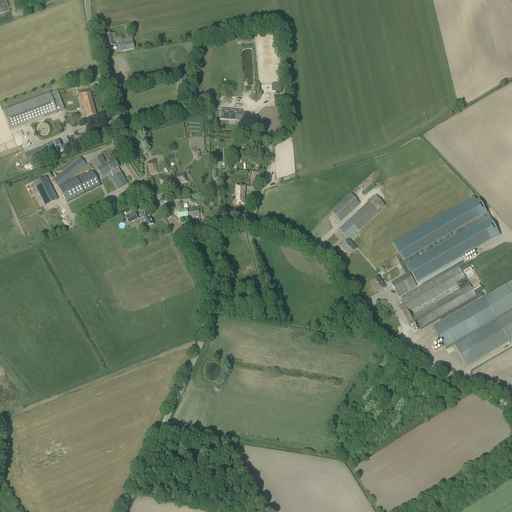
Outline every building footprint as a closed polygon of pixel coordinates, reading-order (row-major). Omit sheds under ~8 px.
[(0,0),(0,14),(10,11),(5,0),(0,0)] [(105,42),(106,42),(107,47),(114,45),(114,42),(119,41),(120,44),(123,44),(122,36),(116,37),(115,33),(104,35),(105,42)] [(132,42),(119,45),(120,52),(134,49),(132,42)] [(87,112),(88,117),(96,115),(90,91),(80,94),(85,113),(87,112)] [(50,93),(3,111),(10,131),(58,113),(57,112),(64,110),(57,92),(50,94),(50,93)] [(274,96),(274,104),(283,104),(283,96),(274,96)] [(247,121),(247,113),(229,112),(221,111),(221,114),(220,119),(237,120),(246,120),(246,121),(247,121)] [(77,137),(79,143),(89,140),(87,134),(77,137)] [(28,163),(62,149),(59,141),(25,155),(28,163)] [(114,159),(106,164),(101,156),(92,161),(100,176),(107,172),(107,173),(119,167),(114,159)] [(80,158),(53,180),(59,187),(86,165),(80,158)] [(148,164),(151,175),(157,173),(155,163),(148,164)] [(113,172),(116,176),(113,178),(113,179),(118,189),(127,184),(118,169),(113,172)] [(59,187),(66,203),(100,185),(92,170),(59,187)] [(160,180),(162,188),(187,182),(185,173),(160,180)] [(250,186),(256,188),(260,174),(253,173),(250,186)] [(33,183),(45,206),(58,199),(47,177),(33,183)] [(235,203),(244,204),(245,186),(236,185),(235,203)] [(331,211),(340,221),(360,204),(350,193),(331,211)] [(473,198),(393,244),(400,255),(395,258),(406,275),(409,273),(410,273),(416,284),(500,236),(479,200),(476,201),(473,198)] [(339,229),(348,240),(379,212),(370,201),(339,229)] [(199,217),(198,208),(187,210),(184,210),(183,204),(177,205),(179,220),(199,217)] [(138,219),(135,213),(130,215),(125,217),(128,224),(138,219)] [(140,217),(146,228),(153,224),(148,214),(140,217)] [(345,250),(350,255),(356,249),(353,246),(352,247),(347,241),(341,246),(344,251),(345,250)] [(483,290),(481,286),(480,287),(479,284),(471,289),(462,272),(463,272),(464,275),(472,270),(467,262),(463,264),(462,261),(421,285),(422,286),(401,298),(402,299),(401,300),(404,306),(399,308),(410,327),(414,324),(418,330),(420,329),(420,330),(440,319),(441,320),(482,296),(480,292),(483,290)] [(406,275),(391,284),(398,297),(416,286),(409,273),(406,275)] [(374,287),(377,293),(385,288),(381,281),(380,282),(378,278),(370,282),(373,288),(374,287)] [(454,345),(466,366),(509,341),(511,339),(511,280),(483,297),(432,327),(446,350),(454,345)]
